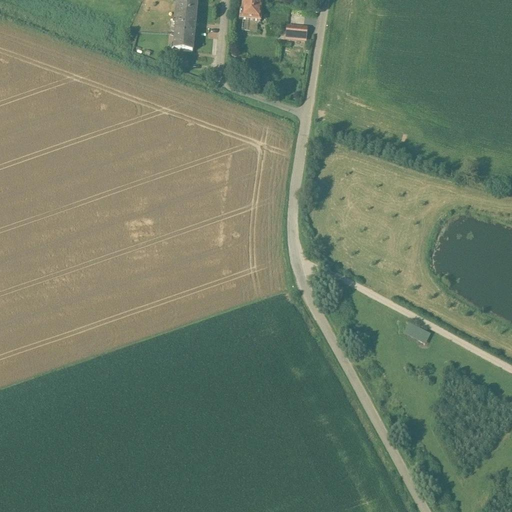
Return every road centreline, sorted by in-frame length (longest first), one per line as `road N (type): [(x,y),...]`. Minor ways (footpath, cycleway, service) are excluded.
road 1 (unclassified): [(326,0),(292,240),(305,292),(424,511)]
road 2 (track): [(297,259),(511,369)]
